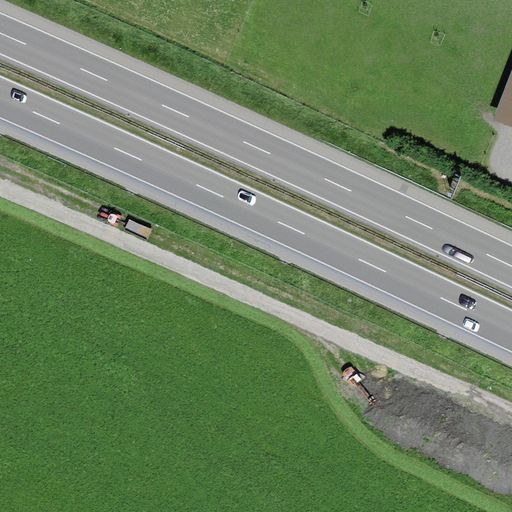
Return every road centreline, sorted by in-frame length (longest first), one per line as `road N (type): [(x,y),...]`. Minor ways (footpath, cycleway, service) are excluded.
road 1 (motorway): [(0,96),(511,332)]
road 2 (motorway): [(511,265),(0,33)]
road 3 (track): [(511,416),(0,188)]
